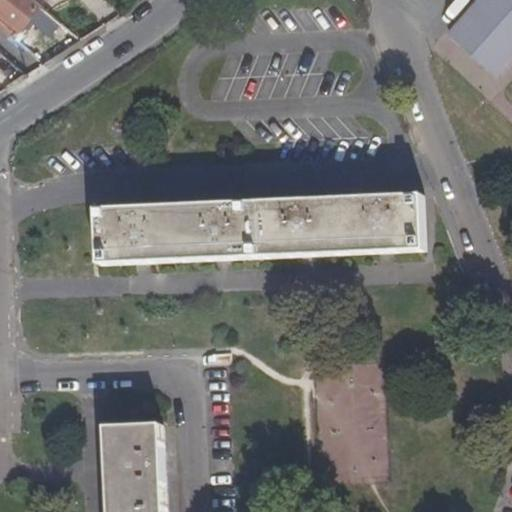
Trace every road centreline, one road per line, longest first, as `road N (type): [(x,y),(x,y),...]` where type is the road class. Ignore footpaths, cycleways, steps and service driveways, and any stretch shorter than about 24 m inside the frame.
road 1 (residential): [(394,0),(511,333)]
road 2 (residential): [(191,511),(184,372),(0,381)]
road 3 (residential): [(0,127),(185,0)]
